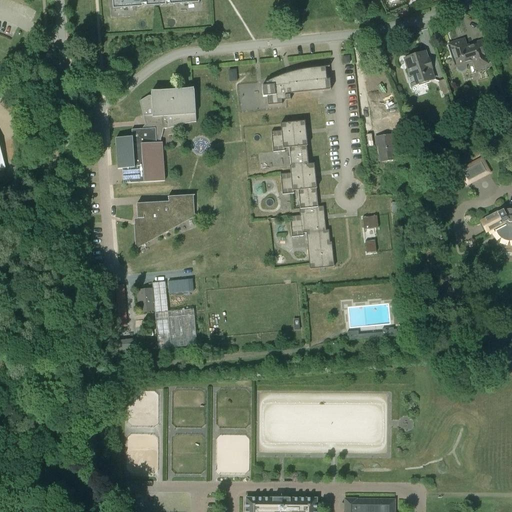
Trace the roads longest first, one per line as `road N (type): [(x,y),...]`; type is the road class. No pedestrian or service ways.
road 1 (residential): [(66,109),(117,97),(180,53),(354,35),(475,0)]
road 2 (unclassified): [(86,366),(66,109)]
